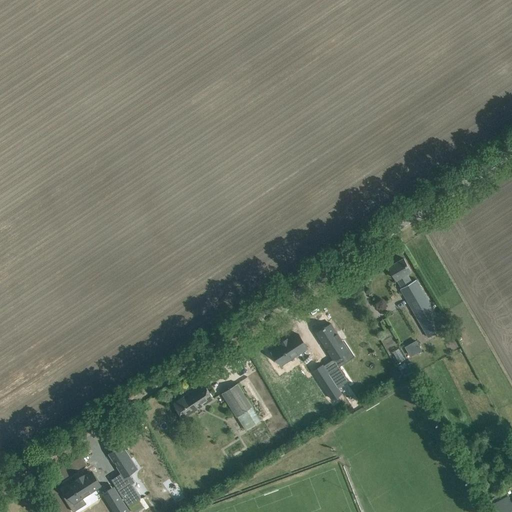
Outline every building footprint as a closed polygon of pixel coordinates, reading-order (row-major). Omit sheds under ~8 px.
[(412,272),(404,258),(389,267),(396,279),(397,279),(402,287),(412,281),(407,274),(412,272)] [(402,287),(400,288),(405,296),(420,323),(429,337),(445,328),(443,325),(447,322),(440,311),(436,313),(426,297),(418,282),(416,279),(412,281),(402,287)] [(331,323),(318,331),(323,339),(322,340),(333,358),(334,358),(337,363),(344,358),(341,353),(348,349),(331,323)] [(273,351),(270,352),(274,358),(276,356),(278,358),(275,360),(279,365),(281,364),(307,348),(298,334),(288,340),(282,344),(272,350),(273,351)] [(417,340),(405,347),(409,354),(421,347),(417,340)] [(400,348),(395,350),(399,362),(404,360),(400,348)] [(323,365),(313,371),(332,399),(341,392),(324,365),(323,365)] [(340,366),(329,373),(338,387),(349,380),(340,366)] [(438,405),(440,404),(422,370),(420,371),(438,405)] [(237,383),(222,393),(237,416),(245,430),(260,420),(237,383)] [(182,417),(213,397),(205,385),(199,388),(200,390),(195,393),(194,392),(182,400),(181,398),(173,403),(182,417)] [(122,445),(109,453),(121,472),(124,477),(131,472),(137,468),(126,450),(128,449),(126,445),(123,446),(122,445)] [(69,494),(64,497),(70,505),(100,486),(90,471),(65,488),(69,494)] [(117,489),(128,505),(141,497),(132,484),(130,480),(117,489)] [(118,493),(108,500),(115,511),(128,511),(130,511),(118,493)] [(507,496),(490,505),(493,511),(511,511),(511,501),(511,502),(507,496)]
